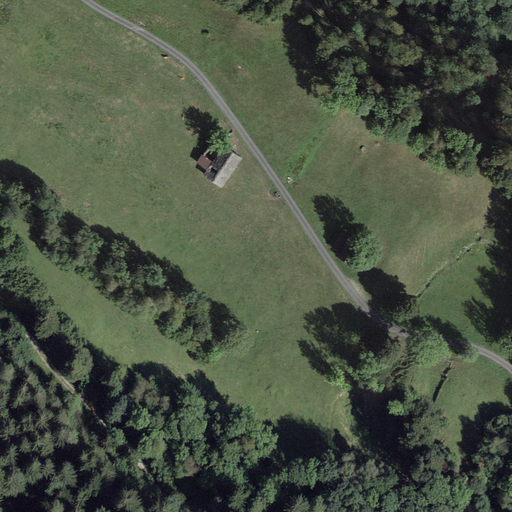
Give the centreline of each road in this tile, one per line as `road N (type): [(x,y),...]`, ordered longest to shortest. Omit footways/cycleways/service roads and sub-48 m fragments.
road 1 (track): [(86,0),(195,69),(376,319),(474,348),(511,369)]
road 2 (track): [(0,289),(156,492),(181,511)]
